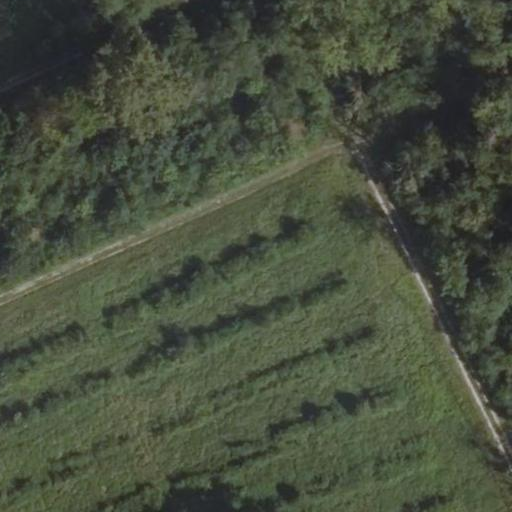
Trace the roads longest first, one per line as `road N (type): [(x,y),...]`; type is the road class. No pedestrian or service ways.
road 1 (track): [(511,75),(0,302)]
road 2 (track): [(300,41),(511,459)]
